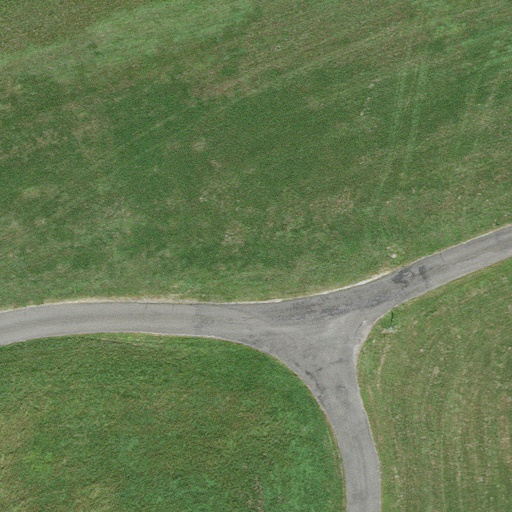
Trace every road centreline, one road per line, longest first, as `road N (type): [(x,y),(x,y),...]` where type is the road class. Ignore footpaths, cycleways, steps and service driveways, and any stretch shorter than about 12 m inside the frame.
road 1 (unclassified): [(0,329),(300,319)]
road 2 (unclassified): [(300,319),(389,295),(511,244)]
road 3 (unclassified): [(355,511),(358,449),(324,355),(300,319)]
